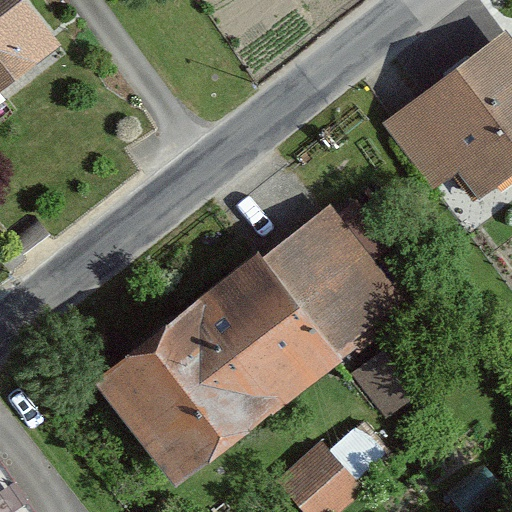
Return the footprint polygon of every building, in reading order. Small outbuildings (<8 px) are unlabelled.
[(35,0),(0,0),(0,110),(76,56),(35,0)] [(511,168),(511,43),(505,34),(388,122),(435,184),(460,165),(481,192),(511,168)] [(330,203),(95,377),(174,484),(409,310),(330,203)] [(413,335),(356,376),(387,418),(444,378),(413,335)] [(346,511),(370,489),(322,441),(279,484),(307,511),(346,511)] [(43,511),(0,447),(0,511),(43,511)]
